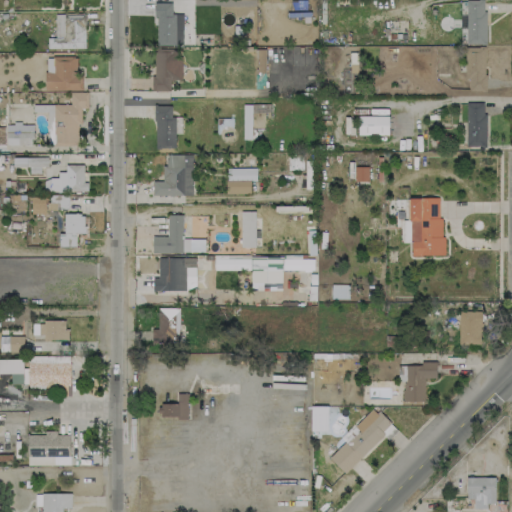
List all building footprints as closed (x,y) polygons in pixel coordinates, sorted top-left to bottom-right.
[(485,44),(485,0),(481,0),(466,0),(466,44),(485,44)] [(155,45),(183,45),(183,14),(172,14),(171,2),(154,3),(155,45)] [(85,48),(84,13),(55,14),(56,37),(69,37),(69,48),(85,48)] [(484,47),(465,47),(466,91),(485,91),(484,47)] [(153,90),(170,91),(170,80),(180,80),(181,50),(153,49),(153,90)] [(265,49),(256,49),(255,88),(265,88),(265,49)] [(53,57),(53,72),(45,72),(45,90),(82,89),(82,75),(77,75),(76,56),(53,57)] [(342,92),(357,93),(357,86),(343,85),(342,92)] [(70,92),(70,105),(53,105),(54,143),(78,143),(78,123),(81,123),(81,108),(88,108),(87,92),(70,92)] [(466,146),(485,146),(486,103),(467,102),(466,146)] [(251,140),(252,104),(242,104),(241,139),(251,140)] [(171,106),(155,105),(154,145),(174,145),(175,134),(181,134),(181,117),(171,117),(171,106)] [(389,116),(358,116),(357,134),(388,135),(389,116)] [(17,133),(18,145),(32,144),(31,133),(17,133)] [(192,195),(193,155),(168,154),(167,181),(152,181),(152,194),(192,195)] [(288,170),(303,170),(303,155),(288,156),(288,170)] [(47,158),(19,157),(19,166),(29,166),(29,173),(40,174),(40,167),(47,167),(47,158)] [(84,164),(65,165),(66,172),(58,172),(58,178),(49,178),(49,191),(88,191),(87,183),(84,183),(84,164)] [(367,166),(354,166),(355,181),(368,181),(367,166)] [(256,180),(256,168),(226,168),(226,193),(250,193),(250,181),(256,180)] [(68,195),(48,195),(48,209),(68,209),(68,195)] [(45,208),(45,197),(31,197),(31,209),(45,208)] [(441,197),(409,198),(409,220),(402,220),(403,243),(411,242),(411,255),(442,255),(441,197)] [(255,211),(241,211),(240,247),(254,247),(255,211)] [(76,246),(75,233),(85,233),(84,214),(64,214),(64,234),(59,234),(59,247),(76,246)] [(204,239),(183,239),(183,215),(167,215),(168,236),(152,237),(152,252),(204,252),(204,239)] [(250,255),(214,255),(214,270),(250,270),(250,255)] [(251,255),(251,290),(282,291),(282,256),(251,255)] [(284,270),(313,270),(313,259),(302,259),(301,255),(284,255),(284,270)] [(195,258),(158,258),(158,278),(152,278),(153,290),(196,290),(195,258)] [(331,298),(349,299),(349,285),(331,284),(331,298)] [(151,342),(172,343),(172,335),(179,335),(179,308),(158,308),(158,329),(151,328),(151,342)] [(458,344),(481,344),(482,312),(459,311),(458,344)] [(67,321),(40,321),(40,339),(67,339),(67,321)] [(23,351),(23,336),(0,336),(0,350),(0,352),(23,351)] [(69,396),(70,357),(29,356),(28,388),(58,389),(58,395),(69,396)] [(23,359),(0,359),(0,373),(23,373),(23,359)] [(424,401),(424,377),(436,376),(436,364),(399,364),(399,380),(402,380),(402,401),(424,401)] [(26,384),(26,374),(11,374),(11,383),(26,384)] [(187,418),(188,393),(177,393),(176,404),(158,403),(158,417),(187,418)] [(328,406),(311,406),(311,431),(328,430),(328,406)] [(384,435),(388,440),(397,431),(374,407),(355,426),(359,430),(330,458),(344,473),(384,435)] [(27,465),(70,465),(70,433),(27,434),(27,465)] [(495,477),(466,477),(466,498),(474,498),(474,508),(487,508),(487,503),(495,504),(495,477)] [(68,511),(69,510),(71,510),(71,493),(36,493),(36,507),(41,507),(41,511),(68,511)]
